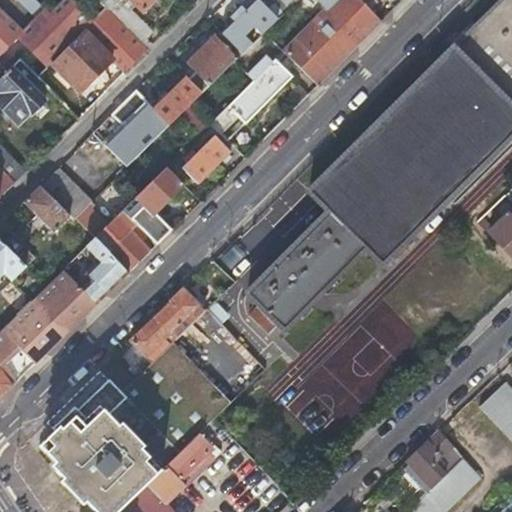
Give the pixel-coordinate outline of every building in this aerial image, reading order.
[(0,57),(17,40),(29,52),(41,40),(58,57),(95,21),(73,0),(62,0),(51,13),(46,8),(21,33),(18,30),(12,30),(0,18),(0,57)] [(46,8),(37,0),(16,0),(35,18),(46,8)] [(154,0),(135,0),(145,9),(154,0)] [(259,0),(254,0),(222,33),(242,53),(253,42),(246,35),(250,31),(251,32),(255,29),(261,35),(264,31),(277,18),(259,0)] [(511,0),(500,0),(310,191),(330,211),(317,223),(248,294),(282,329),(365,247),(511,121),(511,0)] [(281,0),(259,0),(277,18),(289,7),(281,0)] [(316,0),(326,10),(284,52),(317,85),(381,21),(360,0),(316,0)] [(125,72),(148,49),(107,9),(95,21),(58,57),(37,78),(67,107),(114,61),(125,72)] [(284,52),(264,31),(261,35),(254,42),(274,62),(275,60),(284,52)] [(291,76),(275,60),(274,62),(211,123),(220,132),(232,120),(228,117),(234,111),(245,121),(291,76)] [(34,75),(20,61),(12,69),(26,83),(34,75)] [(26,83),(12,69),(7,74),(0,81),(0,105),(20,125),(31,113),(32,114),(45,101),(26,83)] [(154,108),(136,90),(93,132),(127,166),(202,92),(186,76),(154,108)] [(231,150),(215,135),(182,166),(198,183),(231,150)] [(0,170),(14,184),(26,171),(0,145),(0,170)] [(167,166),(123,210),(151,238),(166,223),(155,212),(184,183),(167,166)] [(74,218),(90,202),(55,167),(39,183),(74,218)] [(0,197),(14,184),(0,170),(0,197)] [(69,215),(40,186),(24,202),(53,231),(60,224),(69,215)] [(104,229),(84,208),(75,218),(95,238),(104,229)] [(489,233),(511,256),(511,217),(508,214),(489,233)] [(73,219),(69,215),(60,224),(64,228),(73,219)] [(172,230),(166,223),(151,238),(157,244),(172,230)] [(107,226),(104,229),(95,238),(128,273),(150,251),(127,228),(118,237),(107,226)] [(128,273),(95,238),(86,247),(99,261),(84,276),(104,296),(128,273)] [(0,275),(4,272),(11,280),(25,267),(18,260),(0,240),(0,275)] [(28,250),(18,260),(25,267),(26,266),(35,257),(28,250)] [(234,282),(211,261),(200,271),(222,293),(234,282)] [(0,397),(20,378),(16,373),(20,369),(24,373),(45,353),(40,347),(44,343),(47,346),(53,346),(77,322),(77,316),(74,314),(79,309),(84,315),(95,305),(62,271),(32,300),(16,316),(0,331),(0,397)] [(204,311),(182,289),(169,301),(170,302),(130,341),(145,356),(167,335),(173,341),(204,311)] [(32,300),(25,294),(10,310),(16,316),(32,300)] [(266,369),(207,308),(204,311),(173,341),(150,362),(144,368),(130,382),(119,393),(99,371),(47,420),(56,430),(41,445),(50,455),(59,465),(56,468),(64,477),(57,484),(73,501),(80,494),(97,511),(116,511),(213,419),(266,369)] [(77,322),(84,315),(79,309),(74,314),(77,316),(77,322)] [(167,335),(145,356),(150,362),(173,341),(167,335)] [(40,347),(45,353),(53,346),(47,346),(44,343),(40,347)] [(130,382),(110,361),(99,371),(119,393),(130,382)] [(16,373),(20,378),(24,373),(20,369),(16,373)] [(511,511),(511,391),(510,390),(503,382),(478,406),(511,442),(511,511)] [(224,430),(213,419),(116,511),(157,511),(213,459),(204,449),(224,430)] [(416,503),(462,458),(463,458),(438,431),(406,461),(408,464),(403,468),(404,469),(405,468),(422,485),(421,486),(410,496),(416,503)] [(444,511),(481,477),(462,458),(416,503),(406,511),(444,511)] [(422,485),(405,468),(404,469),(421,486),(422,485)]
